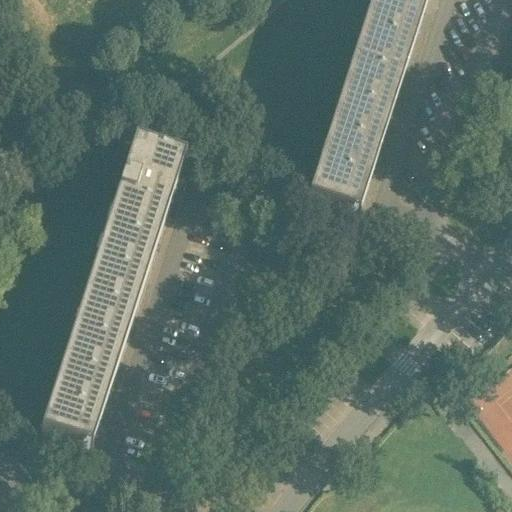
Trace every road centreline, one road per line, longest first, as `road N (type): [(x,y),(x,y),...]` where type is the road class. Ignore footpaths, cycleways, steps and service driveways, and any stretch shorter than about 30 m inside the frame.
road 1 (residential): [(151,511),(241,233),(241,206),(230,189),(198,179),(100,488)]
road 2 (unclassified): [(281,511),(511,247)]
road 3 (residential): [(454,0),(390,189),(392,221),(419,231)]
road 4 (residential): [(419,231),(439,201),(504,0)]
